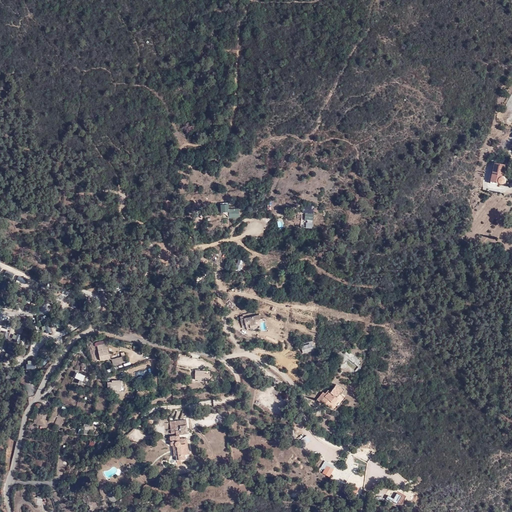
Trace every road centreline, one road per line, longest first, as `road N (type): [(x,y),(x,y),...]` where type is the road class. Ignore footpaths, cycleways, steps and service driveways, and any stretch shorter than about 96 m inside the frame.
road 1 (track): [(253,0),(240,37),(234,124),(223,141),(180,161),(163,252),(174,261),(213,264),(235,342),(230,356)]
road 2 (residential): [(5,511),(18,419),(74,337),(109,333),(221,358)]
road 3 (residential): [(221,358),(241,353),(270,362),(287,376),(321,437),(349,449)]
road 4 (residential): [(221,358),(236,372),(230,398),(157,408),(137,420)]
